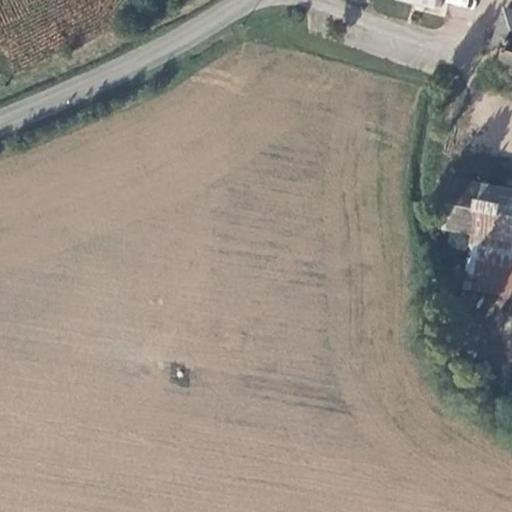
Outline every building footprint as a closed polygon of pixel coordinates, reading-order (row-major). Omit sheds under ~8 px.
[(403,0),(403,1),(444,9),(445,0),(403,0)] [(511,14),(506,13),(496,47),(510,51),(506,65),(505,67),(511,68),(511,14)] [(445,232),(478,235),(488,188),(439,178),(434,209),(449,213),(445,232)] [(511,243),(511,192),(488,188),(478,235),(508,243),(511,243)] [(467,295),(496,300),(508,243),(478,235),(467,295)] [(511,243),(508,243),(496,300),(511,302),(511,243)]
